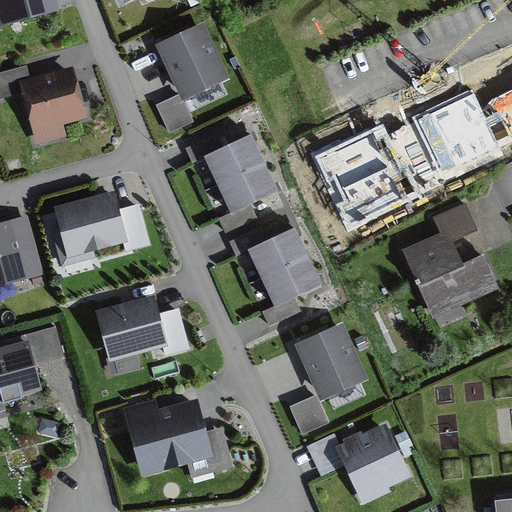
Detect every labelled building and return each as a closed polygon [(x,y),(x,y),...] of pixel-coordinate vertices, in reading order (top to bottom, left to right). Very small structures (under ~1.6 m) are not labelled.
[(0,0),(6,20),(53,7),(51,0),(0,0)] [(184,95),(223,76),(201,28),(162,47),(184,95)] [(30,84),(26,67),(0,73),(0,97),(27,90),(37,126),(81,114),(70,73),(30,84)] [(483,111),(474,92),(423,116),(424,118),(430,115),(450,157),(444,160),(449,170),(500,146),(487,118),(493,115),(490,108),(483,111)] [(170,131),(192,121),(181,96),(158,106),(170,131)] [(232,213),(277,191),(250,134),(205,156),(232,213)] [(377,143),(372,134),(327,155),(328,157),(335,153),(342,170),(336,173),(350,203),(357,200),(364,216),(358,219),(358,221),(403,199),(380,150),(387,147),(383,140),(377,143)] [(117,213),(112,196),(59,211),(70,252),(123,238),(126,250),(148,244),(138,207),(117,213)] [(458,267),(451,252),(455,250),(451,241),(477,230),(465,203),(434,217),(441,234),(404,251),(417,280),(415,281),(417,284),(419,283),(431,310),(461,296),(464,302),(497,288),(482,256),(458,267)] [(0,226),(0,282),(26,275),(12,223),(0,226)] [(276,306),(321,285),(294,228),(249,249),(276,306)] [(156,318),(152,301),(101,314),(112,356),(163,342),(166,354),(188,348),(178,311),(156,318)] [(323,394),(362,377),(341,328),(301,346),(323,394)] [(22,345),(19,336),(0,341),(0,397),(2,397),(3,403),(22,397),(21,392),(40,387),(28,344),(22,345)] [(303,433),(328,422),(317,397),(292,408),(303,433)] [(156,415),(152,403),(128,410),(145,470),(208,453),(195,404),(156,415)] [(390,490),(412,479),(384,429),(342,449),(363,493),(368,504),(392,494),(390,490)] [(511,511),(511,492),(494,495),(495,511),(511,511)]
